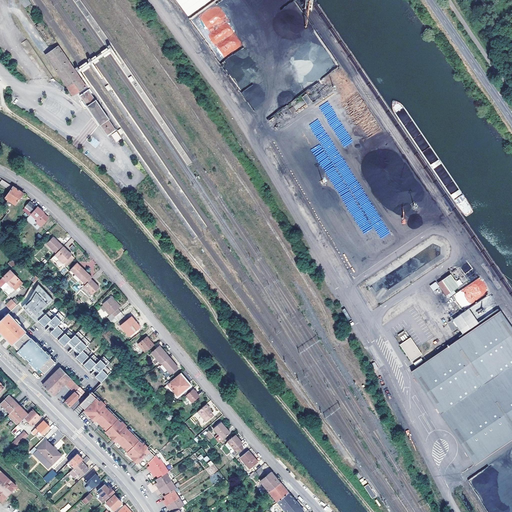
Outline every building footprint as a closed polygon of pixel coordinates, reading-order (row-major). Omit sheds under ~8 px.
[(178,0),(189,15),(209,0),(178,0)] [(59,46),(45,55),(73,96),(86,87),(74,69),(59,46)] [(15,65),(13,67),(20,75),(22,72),(15,65)] [(88,106),(96,101),(88,90),(80,96),(88,106)] [(109,120),(96,101),(88,106),(87,107),(100,126),(100,125),(109,120)] [(116,130),(109,120),(100,125),(108,136),(116,130)] [(116,142),(121,139),(116,131),(111,134),(116,142)] [(11,185),(2,179),(0,182),(0,183),(9,189),(11,185)] [(14,186),(11,185),(9,189),(5,193),(8,195),(14,186)] [(14,186),(8,195),(6,198),(8,199),(15,204),(24,193),(18,189),(14,186)] [(32,213),(37,208),(31,201),(26,206),(32,213)] [(38,219),(42,223),(39,225),(44,230),(52,221),(47,217),(48,216),(38,207),(37,208),(32,213),(31,214),(37,220),(38,219)] [(375,230),(381,238),(389,233),(384,224),(375,230)] [(57,253),(63,246),(57,241),(53,237),(47,243),(57,253)] [(63,246),(57,253),(55,255),(64,263),(72,255),(67,250),(63,246)] [(75,258),(72,255),(64,263),(67,266),(75,258)] [(14,267),(20,260),(17,257),(11,264),(14,267)] [(92,278),(83,270),(81,271),(79,269),(81,268),(77,263),(70,270),(75,274),(73,276),(84,287),(85,285),(91,280),(92,278)] [(9,284),(11,286),(12,286),(15,289),(16,289),(23,282),(11,270),(0,280),(0,286),(3,290),(9,284)] [(452,275),(438,283),(446,295),(460,288),(452,275)] [(489,293),(481,278),(453,294),(461,309),(489,293)] [(94,284),(91,280),(85,285),(84,287),(92,295),(99,288),(94,284)] [(436,281),(429,286),(433,291),(439,287),(436,281)] [(54,297),(39,283),(28,300),(24,304),(38,319),(49,309),(46,306),(54,297)] [(93,296),(92,295),(84,287),(80,290),(90,300),(93,296)] [(110,298),(119,308),(121,306),(116,300),(112,296),(110,298)] [(116,321),(113,317),(116,315),(120,312),(117,309),(119,308),(110,298),(102,304),(111,314),(108,318),(113,324),(116,321)] [(11,310),(17,304),(12,300),(6,305),(11,310)] [(475,310),(481,307),(479,303),(470,307),(475,316),(478,315),(475,310)] [(38,319),(24,304),(22,306),(36,321),(38,319)] [(128,316),(125,319),(128,323),(134,331),(138,328),(143,324),(144,323),(140,318),(135,311),(134,312),(130,308),(125,312),(128,316)] [(49,310),(39,320),(44,326),(49,322),(55,328),(50,332),(56,338),(66,328),(61,322),(65,318),(59,312),(55,316),(49,310)] [(411,371),(475,465),(511,440),(511,327),(501,311),(411,371)] [(0,327),(10,317),(7,314),(0,320),(0,327)] [(25,332),(10,317),(0,327),(0,333),(1,334),(2,332),(14,344),(25,332)] [(68,330),(58,340),(64,346),(68,341),(79,353),(75,357),(81,363),(91,353),(85,347),(90,343),(78,331),(74,336),(68,330)] [(57,361),(27,331),(25,332),(14,344),(12,345),(26,359),(30,362),(29,362),(42,376),(57,361)] [(14,344),(2,332),(1,334),(12,345),(14,344)] [(146,352),(155,344),(151,340),(147,336),(138,344),(146,352)] [(411,362),(421,354),(411,338),(400,344),(411,362)] [(169,357),(165,352),(159,346),(151,353),(161,364),(162,363),(169,357)] [(93,355),(82,365),(88,371),(92,367),(98,373),(94,377),(99,383),(110,373),(104,367),(108,363),(103,357),(99,361),(93,355)] [(175,364),(169,357),(162,363),(172,374),(178,368),(175,364)] [(54,396),(59,391),(67,383),(72,378),(60,366),(48,380),(48,381),(44,385),(54,396)] [(185,380),(180,374),(167,386),(178,397),(190,385),(185,380)] [(67,383),(76,392),(80,387),(72,378),(67,383)] [(83,390),(80,387),(76,392),(66,402),(68,404),(71,406),(84,392),(83,390)] [(193,389),(186,396),(192,403),(199,397),(196,393),(193,389)] [(101,401),(92,393),(89,396),(81,404),(90,412),(89,413),(94,418),(95,417),(112,433),(110,434),(115,439),(117,438),(133,453),(132,455),(137,459),(138,458),(147,466),(150,463),(157,455),(158,455),(149,447),(150,445),(145,440),(144,442),(127,426),(129,425),(123,420),(122,421),(106,406),(107,404),(102,399),(101,401)] [(19,405),(9,394),(0,403),(10,413),(11,413),(19,405)] [(30,411),(36,406),(32,403),(27,408),(30,411)] [(209,408),(206,404),(198,411),(208,423),(214,417),(210,413),(208,410),(209,408)] [(28,414),(19,405),(11,413),(21,422),(28,414)] [(30,412),(28,414),(21,422),(20,422),(22,425),(27,420),(32,425),(40,417),(33,410),(30,412)] [(205,425),(208,423),(198,411),(195,414),(205,425)] [(50,427),(44,420),(36,428),(39,430),(43,434),(50,427)] [(223,440),(231,433),(225,427),(222,423),(214,430),(223,440)] [(209,429),(204,433),(209,441),(214,438),(209,429)] [(14,450),(27,437),(23,433),(10,446),(14,450)] [(242,445),(244,444),(239,439),(236,435),(229,442),(225,445),(232,453),(238,449),(242,445)] [(38,448),(36,446),(31,450),(34,453),(38,449),(44,456),(43,457),(46,460),(44,462),(49,467),(61,455),(47,440),(38,448)] [(255,458),(248,451),(241,458),(251,469),(258,462),(255,458)] [(162,452),(157,455),(160,459),(161,459),(165,464),(168,461),(162,452)] [(83,459),(77,453),(69,462),(74,467),(83,459)] [(160,459),(157,455),(150,463),(152,465),(149,467),(153,472),(165,464),(161,459),(160,459)] [(90,459),(87,456),(74,469),(74,468),(69,472),(71,474),(74,477),(78,473),(82,476),(89,469),(85,464),(90,459)] [(268,465),(266,462),(265,463),(256,471),(259,473),(260,475),(264,471),(264,469),(268,465)] [(167,468),(165,464),(153,472),(156,477),(158,475),(160,478),(168,472),(170,471),(168,468),(167,468)] [(17,486),(0,469),(0,499),(2,501),(7,496),(8,497),(13,491),(12,491),(17,486)] [(48,483),(57,474),(53,470),(44,479),(48,483)] [(252,479),(259,473),(256,471),(250,476),(252,479)] [(93,488),(100,480),(97,476),(93,472),(85,480),(93,488)] [(170,475),(168,472),(160,478),(158,479),(159,482),(157,483),(160,488),(172,481),(169,475),(170,475)] [(280,482),(276,477),(272,472),(261,481),(270,491),(280,482)] [(175,485),(172,481),(160,488),(164,494),(166,492),(168,494),(175,490),(178,488),(176,485),(175,485)] [(280,482),(270,491),(278,502),(289,493),(285,488),(280,482)] [(368,483),(364,486),(372,498),(376,495),(368,483)] [(102,495),(106,500),(107,500),(115,492),(109,486),(108,487),(105,484),(98,491),(100,494),(99,494),(101,496),(102,495)] [(177,492),(175,490),(168,494),(165,496),(167,499),(164,501),(168,505),(180,497),(177,493),(177,492)] [(295,500),(289,493),(278,502),(287,511),(297,503),(295,500)] [(122,503),(118,498),(115,494),(107,502),(114,510),(115,510),(122,503)] [(91,497),(89,495),(83,500),(85,503),(91,497)] [(183,502),(180,497),(168,505),(171,510),(173,509),(175,511),(179,509),(185,505),(183,502)] [(68,503),(60,511),(61,511),(65,511),(71,507),(68,503)] [(117,511),(124,506),(122,503),(115,510),(117,511)] [(304,511),(300,506),(297,503),(287,511),(286,511),(304,511)]
